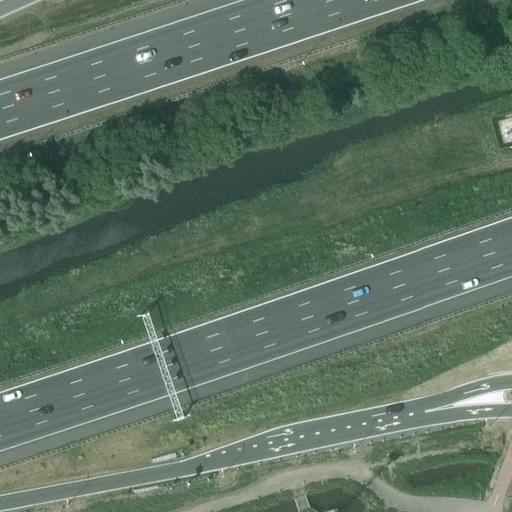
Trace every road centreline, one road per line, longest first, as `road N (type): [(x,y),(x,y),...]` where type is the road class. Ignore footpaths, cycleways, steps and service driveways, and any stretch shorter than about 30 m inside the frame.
road 1 (motorway): [(0,420),(511,248)]
road 2 (motorway): [(0,503),(424,412)]
road 3 (motorway): [(333,0),(0,111)]
